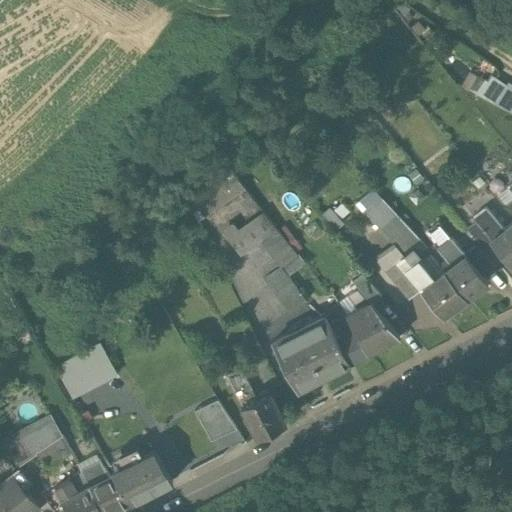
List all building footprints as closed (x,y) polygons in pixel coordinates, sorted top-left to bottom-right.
[(471,76),(463,89),(511,115),(511,87),(508,84),(506,88),(491,78),(487,84),(471,76)] [(229,173),(187,202),(198,224),(244,191),(229,173)] [(380,202),(362,217),(392,251),(403,265),(423,251),(380,202)] [(502,240),(481,213),(471,220),(492,248),(502,240)] [(232,229),(223,236),(242,263),(264,248),(280,237),(265,218),(238,237),(232,229)] [(440,230),(424,242),(437,260),(454,247),(440,230)] [(511,231),(502,240),(492,248),(510,272),(511,270),(511,231)] [(280,237),(264,248),(277,267),(295,254),(280,237)] [(454,247),(437,260),(450,276),(466,263),(454,247)] [(392,251),(373,266),(406,309),(421,297),(415,288),(403,294),(388,275),(403,265),(392,251)] [(423,251),(388,275),(403,294),(415,288),(407,278),(420,269),(430,260),(423,251)] [(295,254),(277,267),(288,282),(307,269),(295,254)] [(475,256),(466,263),(475,275),(483,269),(475,256)] [(475,275),(466,263),(450,276),(445,279),(466,307),(487,291),(475,275)] [(420,269),(407,278),(415,288),(421,297),(434,287),(420,269)] [(304,307),(280,275),(265,285),(290,319),(304,307)] [(466,307),(445,279),(434,287),(421,297),(443,325),(466,307)] [(381,304),(363,280),(353,288),(370,311),(371,310),(372,311),(381,304)] [(372,311),(371,310),(370,311),(347,322),(354,335),(368,363),(398,347),(372,311)] [(321,327),(271,351),(296,399),(345,375),(321,327)] [(354,335),(336,344),(350,372),(368,363),(354,335)] [(254,341),(240,348),(250,369),(265,362),(254,341)] [(76,371),(62,379),(74,400),(117,377),(100,345),(70,361),(76,371)] [(242,379),(228,386),(242,414),(254,408),(252,404),(254,403),(242,379)] [(254,403),(252,404),(254,408),(242,414),(257,447),(286,433),(268,396),(254,403)] [(196,409),(214,462),(240,453),(222,400),(196,409)] [(61,440),(35,459),(45,478),(72,461),(61,440)] [(152,458),(114,478),(115,481),(131,511),(157,497),(149,480),(160,474),(152,458)] [(43,511),(47,509),(21,476),(1,492),(2,493),(0,494),(0,511),(43,511)] [(115,481),(89,494),(98,511),(128,511),(131,511),(115,481)] [(88,492),(77,498),(68,483),(63,486),(65,489),(55,495),(63,510),(58,511),(98,511),(89,494),(88,492)]
